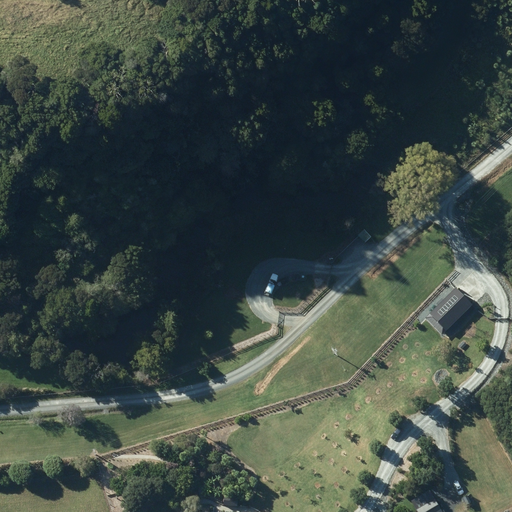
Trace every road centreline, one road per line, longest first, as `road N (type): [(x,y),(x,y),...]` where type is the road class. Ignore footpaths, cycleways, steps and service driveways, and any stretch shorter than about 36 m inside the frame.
road 1 (residential): [(511,143),(240,379),(0,396)]
road 2 (unknown): [(441,205),(486,279),(502,325),(485,370),(429,417)]
